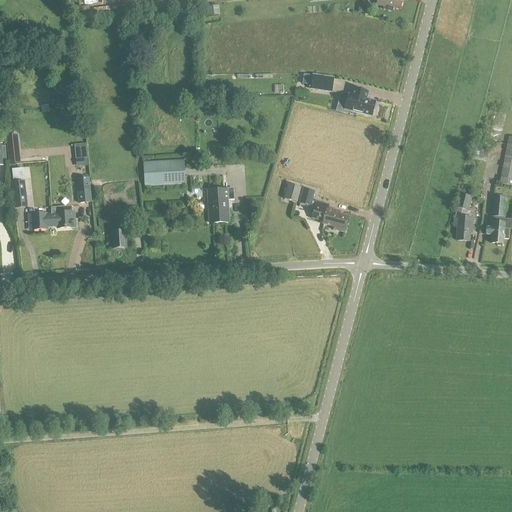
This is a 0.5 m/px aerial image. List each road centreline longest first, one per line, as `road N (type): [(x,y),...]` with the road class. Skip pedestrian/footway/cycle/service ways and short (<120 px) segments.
road 1 (unclassified): [(0,286),(364,263)]
road 2 (unknown): [(0,436),(325,409)]
road 3 (unclassified): [(364,263),(431,0)]
road 4 (unclassified): [(299,511),(364,263)]
road 5 (unclassified): [(364,263),(511,275)]
